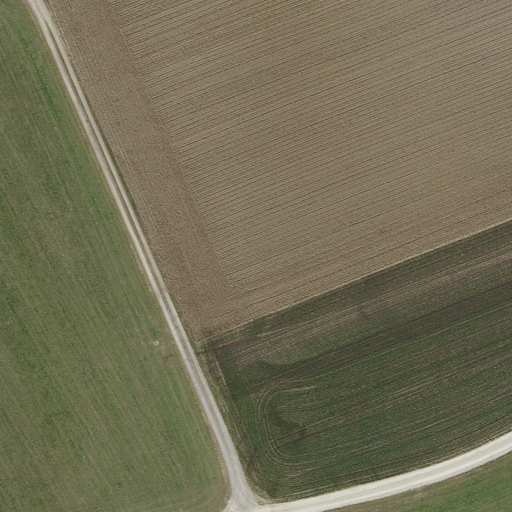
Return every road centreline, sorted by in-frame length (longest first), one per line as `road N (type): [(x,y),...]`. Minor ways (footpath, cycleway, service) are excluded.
road 1 (track): [(26,0),(236,472),(246,511)]
road 2 (track): [(284,511),(424,479),(511,441)]
